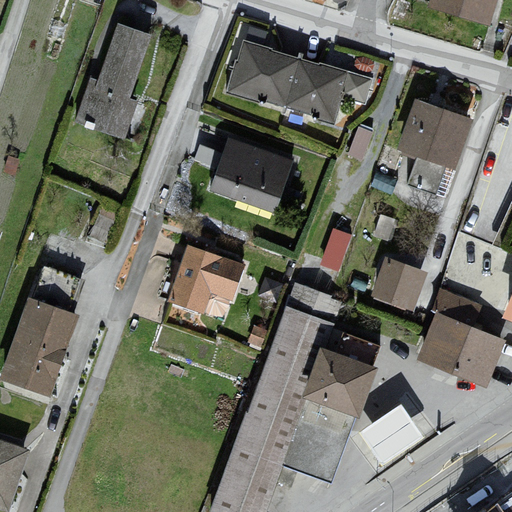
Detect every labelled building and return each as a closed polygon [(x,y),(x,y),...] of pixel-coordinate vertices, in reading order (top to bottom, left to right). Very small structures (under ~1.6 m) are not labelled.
[(496,0),(432,0),(430,7),(489,24),(496,0)] [(153,34),(118,22),(99,76),(95,75),(78,123),(125,139),(139,99),(132,97),(153,34)] [(240,38),(265,42),(268,27),(243,22),(240,38)] [(369,84),(233,44),(217,95),(331,131),(341,98),(361,108),(369,84)] [(476,119),(416,97),(397,149),(458,171),(476,119)] [(349,149),(362,153),(371,125),(358,121),(349,149)] [(222,140),(204,192),(272,216),(291,163),(222,140)] [(119,213),(101,206),(89,236),(107,243),(119,213)] [(320,260),(339,267),(352,229),(333,223),(320,260)] [(248,263),(186,243),(167,302),(208,316),(217,289),(238,296),(248,263)] [(429,273),(387,258),(372,299),(415,314),(429,273)] [(83,279),(40,264),(1,375),(52,393),(80,314),(71,311),(83,279)] [(345,297),(296,280),(212,511),(264,511),(283,463),(332,481),(381,346),(343,332),(336,353),(327,349),(345,297)] [(483,303),(442,288),(415,363),(486,388),(503,341),(473,331),(483,303)] [(511,295),(503,317),(511,319),(511,295)] [(358,430),(380,463),(422,435),(400,401),(358,430)] [(13,511),(37,455),(0,441),(0,510),(4,511),(13,511)] [(511,511),(511,499),(493,511),(511,511)]
